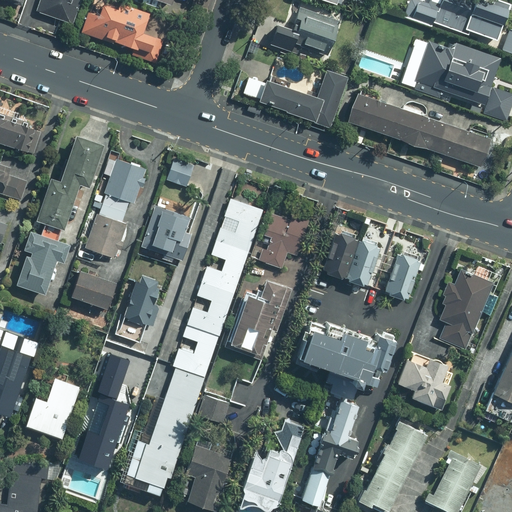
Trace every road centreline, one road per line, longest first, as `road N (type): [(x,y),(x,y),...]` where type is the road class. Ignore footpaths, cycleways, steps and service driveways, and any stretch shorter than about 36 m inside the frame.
road 1 (secondary): [(510,229),(188,119)]
road 2 (secondary): [(188,119),(0,52)]
road 3 (residential): [(229,0),(188,119)]
